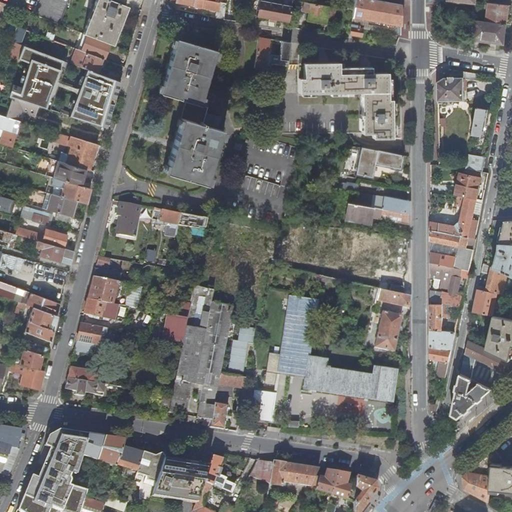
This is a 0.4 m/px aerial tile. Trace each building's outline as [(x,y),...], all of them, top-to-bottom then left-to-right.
[(110,0),(93,0),(81,33),(86,34),(100,40),(109,43),(112,44),(126,6),(110,0)] [(175,0),(175,3),(215,10),(215,8),(216,2),(204,0),(175,0)] [(259,0),(257,9),(290,15),(292,0),(259,0)] [(385,34),(393,35),(400,35),(400,4),(374,0),(354,0),(353,10),(348,38),(351,38),(351,35),(360,36),(361,35),(363,35),(364,29),(367,30),(367,31),(370,31),(369,42),(386,45),(388,37),(385,34)] [(17,16),(20,9),(0,1),(0,17),(10,22),(13,14),(17,16)] [(219,8),(218,16),(224,17),(226,4),(217,2),(216,2),(215,8),(219,8)] [(331,19),(333,7),(310,2),(307,20),(325,23),(325,18),(331,19)] [(486,3),(484,22),(502,24),(503,24),(506,6),(486,3)] [(257,9),(256,16),(284,21),(288,22),(290,15),(257,9)] [(256,16),(240,13),(239,22),(255,24),(256,16)] [(499,44),(502,24),(484,22),(473,20),(471,40),(482,41),(481,44),(488,45),(489,42),(499,44)] [(11,23),(5,39),(9,40),(12,41),(18,26),(11,23)] [(36,24),(32,32),(45,36),(47,31),(49,28),(36,24)] [(20,44),(21,41),(26,29),(18,26),(12,41),(13,41),(20,44)] [(55,34),(47,31),(45,36),(53,39),(55,34)] [(100,40),(86,34),(84,40),(98,45),(100,40)] [(391,45),(393,35),(385,34),(388,37),(386,45),(391,45)] [(272,70),(280,72),(286,73),(290,43),(281,41),(280,56),(268,54),(270,43),(269,43),(270,39),(259,37),(255,68),(266,69),(272,70)] [(193,121),(182,117),(165,172),(205,184),(221,130),(203,124),(208,107),(200,105),(216,51),(176,38),(161,92),(199,105),(193,121)] [(100,40),(98,45),(95,55),(103,58),(109,43),(100,40)] [(20,44),(13,41),(10,51),(8,57),(17,61),(19,55),(23,45),(20,44)] [(28,47),(23,45),(19,55),(17,61),(26,64),(31,49),(28,47)] [(76,48),(75,53),(71,63),(80,67),(88,70),(97,73),(103,58),(95,55),(76,48)] [(62,60),(31,49),(26,64),(20,84),(12,81),(7,96),(11,98),(38,106),(45,108),(62,60)] [(304,78),(299,79),(300,94),(362,93),(362,133),(373,133),(373,138),(392,138),(392,99),(388,99),(387,73),(372,73),(372,67),(339,68),(339,63),(304,63),(304,78)] [(97,73),(88,70),(71,117),(107,128),(120,82),(97,73)] [(480,75),(467,72),(467,74),(464,73),(464,78),(465,78),(465,79),(479,81),(480,75)] [(445,79),(438,83),(439,104),(459,104),(459,101),(464,101),(464,79),(457,79),(457,78),(455,78),(455,77),(449,77),(448,78),(447,78),(447,79),(445,79)] [(20,121),(21,121),(23,113),(34,116),(38,106),(11,98),(8,107),(5,117),(20,121)] [(487,113),(488,110),(479,109),(477,108),(472,135),(483,137),(486,121),(486,120),(487,113)] [(0,114),(0,128),(4,130),(0,144),(3,145),(12,147),(20,121),(5,117),(0,114)] [(210,123),(218,124),(219,117),(211,116),(210,123)] [(71,147),(65,163),(85,169),(89,170),(97,145),(58,132),(55,142),(71,147)] [(400,169),(402,156),(361,148),(356,175),(371,178),(374,163),(400,169)] [(469,154),(466,169),(483,173),(486,158),(469,154)] [(51,159),(46,176),(51,177),(81,186),(85,169),(65,163),(51,159)] [(26,177),(28,170),(18,168),(17,169),(0,164),(0,178),(1,175),(17,180),(18,175),(26,177)] [(461,186),(458,185),(456,195),(477,199),(481,179),(463,175),(461,186)] [(51,177),(46,193),(47,193),(51,194),(75,201),(86,204),(90,188),(81,186),(51,177)] [(301,211),(303,196),(305,184),(300,184),(298,194),(296,210),(301,211)] [(350,191),(347,203),(356,204),(358,193),(350,191)] [(391,198),(358,193),(356,204),(408,213),(408,201),(400,199),(400,198),(391,197),(391,198)] [(51,194),(50,196),(75,203),(75,201),(51,194)] [(50,196),(46,210),(57,213),(71,217),(75,203),(50,196)] [(474,217),(476,203),(477,200),(466,198),(458,197),(457,204),(464,206),(461,221),(457,226),(431,222),(431,230),(477,239),(477,235),(477,232),(479,224),(480,224),(480,218),(474,217)] [(134,237),(140,206),(119,202),(116,216),(118,216),(121,216),(118,233),(134,237)] [(370,217),(408,224),(408,213),(356,204),(347,203),(344,220),(369,224),(370,217)] [(474,217),(480,218),(482,208),(483,204),(476,203),(474,217)] [(170,224),(178,225),(180,213),(154,209),(151,222),(155,223),(155,221),(167,223),(166,226),(169,226),(170,224)] [(291,212),(285,210),(283,216),(289,218),(291,212)] [(21,211),(20,218),(43,224),(46,225),(48,219),(21,211)] [(306,212),(296,211),(295,222),(305,224),(306,212)] [(69,223),(71,217),(57,213),(55,219),(69,223)] [(189,227),(204,230),(206,219),(206,218),(180,213),(178,225),(186,227),(185,230),(188,230),(189,227)] [(42,229),(43,224),(20,218),(19,222),(42,229)] [(511,219),(504,220),(499,243),(501,244),(511,244),(511,219)] [(16,230),(15,234),(17,235),(38,240),(63,248),(66,235),(46,228),(43,238),(16,230)] [(0,240),(9,243),(8,247),(13,249),(17,235),(15,234),(0,229),(0,240)] [(476,240),(477,239),(431,230),(431,244),(431,263),(470,271),(475,250),(477,241),(476,240)] [(39,256),(70,265),(74,251),(63,248),(38,240),(36,247),(42,249),(39,256)] [(497,263),(494,267),(508,274),(511,275),(511,244),(501,244),(500,250),(497,263)] [(108,266),(110,258),(98,256),(96,264),(108,266)] [(451,285),(449,292),(449,294),(436,292),(437,286),(431,286),(431,300),(443,303),(451,305),(460,308),(462,297),(457,296),(461,280),(460,280),(451,278),(452,275),(461,276),(469,278),(470,271),(431,263),(431,279),(442,281),(441,283),(442,283),(451,285)] [(489,280),(488,285),(487,291),(498,293),(503,294),(508,274),(494,267),(484,263),(482,272),(491,274),(489,280)] [(121,274),(95,269),(93,277),(119,283),(121,274)] [(125,306),(130,285),(119,283),(93,277),(87,299),(119,305),(125,306)] [(53,311),(58,313),(61,304),(0,281),(0,295),(5,297),(18,302),(52,314),(53,311)] [(451,285),(442,283),(440,290),(449,292),(451,285)] [(143,287),(136,286),(130,285),(125,306),(126,306),(137,309),(143,287)] [(175,380),(190,383),(202,385),(197,418),(196,418),(196,419),(199,419),(199,418),(211,420),(217,387),(216,387),(226,334),(227,334),(232,333),(236,316),(238,308),(231,306),(230,313),(209,310),(213,290),(194,286),(175,380)] [(496,303),(498,293),(487,291),(478,289),(474,312),(493,316),(495,306),(497,306),(498,304),(496,303)] [(376,300),(408,307),(408,296),(403,295),(379,290),(376,300)] [(279,375),(279,373),(279,370),(288,371),(287,374),(305,376),(305,380),(303,390),(391,403),(396,371),(374,367),(372,375),(329,369),(329,367),(325,367),(326,361),(308,358),(309,337),(312,337),(317,301),(289,297),(280,356),(269,355),(266,373),(268,373),(267,386),(275,387),(277,375),(279,375)] [(116,318),(119,305),(87,299),(84,313),(99,318),(116,319),(116,318)] [(180,301),(177,316),(187,318),(190,303),(180,301)] [(24,331),(51,342),(57,316),(52,314),(18,302),(17,306),(26,309),(26,307),(32,309),(25,328),(18,326),(21,318),(17,317),(14,328),(24,331)] [(443,304),(431,304),(431,347),(452,350),(456,332),(443,331),(443,317),(445,317),(451,316),(451,311),(451,305),(443,303),(443,304)] [(119,305),(116,318),(123,319),(126,306),(125,306),(119,305)] [(401,316),(382,311),(374,347),(394,351),(401,316)] [(168,315),(166,314),(163,333),(183,337),(183,336),(187,318),(177,316),(168,314),(168,315)] [(511,319),(494,316),(487,349),(511,360),(511,359),(511,319)] [(99,346),(100,341),(102,336),(103,336),(106,334),(107,329),(101,328),(101,327),(81,323),(76,342),(94,345),(99,346)] [(236,340),(230,340),(227,370),(244,372),(249,327),(237,326),(236,340)] [(480,383),(493,390),(511,373),(511,360),(487,349),(468,340),(461,375),(472,380),(480,383)] [(92,353),(94,345),(76,342),(74,350),(92,353)] [(42,355),(47,357),(49,348),(33,343),(31,351),(23,348),(19,364),(24,366),(38,369),(42,355)] [(437,378),(446,379),(452,350),(431,347),(431,359),(440,361),(437,378)] [(135,363),(137,352),(131,351),(128,366),(131,366),(132,363),(135,363)] [(19,364),(11,362),(10,367),(9,370),(22,373),(19,384),(38,389),(39,388),(43,371),(38,369),(24,366),(19,364)] [(89,370),(89,367),(85,366),(84,370),(70,367),(67,379),(104,385),(106,375),(97,373),(97,372),(96,372),(89,370)] [(246,378),(220,373),(218,384),(232,387),(244,389),(246,378)] [(280,377),(305,380),(305,376),(287,374),(279,373),(279,375),(277,375),(275,387),(274,395),(275,395),(277,395),(280,377)] [(469,393),(472,380),(461,375),(452,415),(459,419),(493,390),(480,383),(469,393)] [(108,390),(109,386),(104,385),(67,379),(64,389),(76,391),(75,395),(83,396),(84,393),(102,396),(104,389),(108,390)] [(171,397),(168,409),(168,413),(183,416),(190,383),(175,380),(174,380),(171,397)] [(219,396),(227,398),(231,398),(232,387),(218,384),(217,387),(222,387),(220,394),(219,394),(219,396)] [(222,387),(217,387),(211,420),(210,427),(223,429),(227,405),(225,405),(227,398),(219,396),(219,394),(220,394),(222,387)] [(259,415),(271,417),(275,396),(258,393),(255,392),(251,419),(258,420),(259,415)] [(159,407),(168,409),(171,397),(161,395),(159,407)] [(2,425),(0,430),(0,443),(11,446),(17,448),(21,429),(2,425)] [(77,454),(83,432),(59,430),(48,435),(44,446),(50,448),(37,478),(32,476),(17,510),(20,511),(79,511),(83,498),(86,490),(67,485),(68,478),(71,471),(75,473),(81,455),(77,454)] [(96,459),(103,436),(83,432),(77,454),(81,455),(96,459)] [(96,459),(117,465),(117,464),(118,460),(122,445),(124,439),(103,436),(96,459)] [(0,470),(11,446),(0,443),(0,470)] [(130,452),(131,448),(122,445),(118,460),(117,464),(136,470),(141,456),(130,452)] [(17,448),(11,446),(0,470),(0,473),(7,476),(19,449),(17,448)] [(217,467),(225,448),(216,446),(209,463),(208,466),(196,500),(195,502),(194,503),(191,511),(192,511),(229,511),(231,508),(225,504),(220,511),(205,511),(202,509),(200,508),(202,504),(209,487),(210,484),(211,484),(214,477),(214,476),(215,476),(216,477),(217,478),(218,476),(220,470),(221,468),(220,468),(219,468),(218,468),(218,467),(217,467)] [(482,474),(492,466),(492,459),(496,450),(469,473),(464,477),(465,489),(475,494),(489,502),(490,490),(491,476),(482,474)] [(500,491),(511,491),(511,467),(494,466),(503,458),(496,450),(492,459),(492,466),(491,476),(490,490),(500,491)] [(155,456),(142,452),(141,456),(136,470),(133,480),(153,487),(163,460),(164,457),(164,456),(162,455),(158,459),(155,458),(155,456)] [(163,460),(208,466),(209,463),(164,457),(163,460)] [(281,482),(309,486),(311,481),(314,476),(317,469),(257,459),(249,475),(269,484),(280,486),(281,482)] [(208,466),(163,460),(153,487),(152,493),(196,500),(208,466)] [(318,477),(314,490),(330,495),(337,472),(336,472),(326,470),(323,478),(318,477)] [(345,482),(347,474),(346,474),(337,472),(330,495),(330,496),(335,498),(336,497),(346,500),(350,484),(345,482)] [(314,490),(318,477),(314,476),(311,481),(309,486),(308,488),(314,490)] [(361,491),(353,500),(352,511),(358,511),(369,499),(376,489),(373,482),(355,476),(354,487),(361,491)] [(235,485),(223,480),(220,488),(232,493),(235,485)] [(511,506),(511,491),(500,491),(499,497),(511,506)] [(150,496),(194,503),(195,502),(196,500),(152,493),(150,496)] [(103,506),(119,511),(123,511),(126,503),(107,495),(103,506)] [(100,511),(102,504),(83,498),(79,511),(100,511)] [(333,511),(335,507),(327,503),(324,511),(333,511)]
